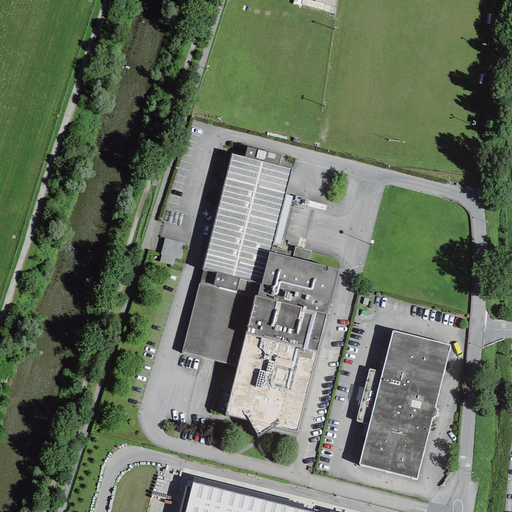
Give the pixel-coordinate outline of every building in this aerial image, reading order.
[(293,169),(227,155),(201,271),(268,285),(293,169)] [(166,236),(160,260),(177,264),(184,241),(166,236)] [(245,285),(214,419),(290,436),(321,302),(245,285)] [(359,470),(419,485),(452,348),(392,333),(359,470)] [(329,511),(192,482),(185,511),(329,511)]
